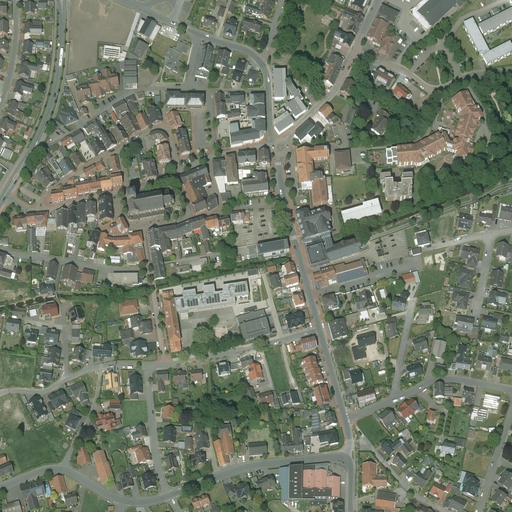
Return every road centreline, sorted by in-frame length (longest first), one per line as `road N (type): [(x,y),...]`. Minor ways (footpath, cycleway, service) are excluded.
road 1 (secondary): [(61,0),(53,98),(3,196)]
road 2 (tertiary): [(345,458),(254,464),(168,495)]
road 3 (residential): [(353,54),(433,91),(511,70)]
road 4 (residential): [(164,365),(319,330)]
road 5 (residential): [(149,269),(0,250)]
road 6 (residential): [(185,87),(135,91),(52,141)]
road 7 (residential): [(168,495),(155,454),(147,365)]
road 8 (tertiary): [(285,205),(319,330)]
road 9 (residential): [(395,398),(442,379),(511,390)]
